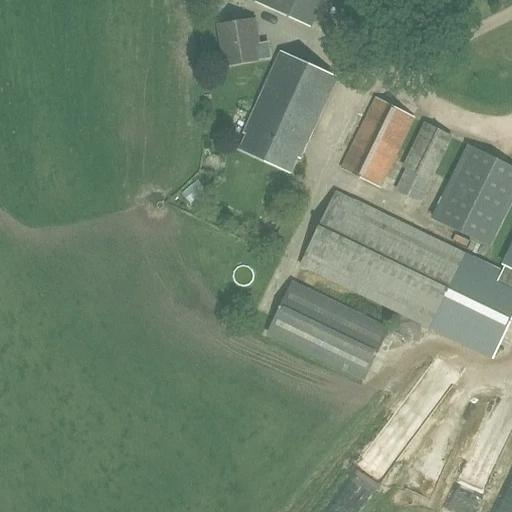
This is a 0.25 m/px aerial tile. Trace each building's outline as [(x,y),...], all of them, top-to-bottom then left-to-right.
[(321,0),(255,0),(255,2),(310,26),(321,0)] [(401,12),(389,0),(378,0),(354,24),(372,42),(401,12)] [(254,21),(218,26),(225,66),(256,61),(254,47),(258,47),(254,21)] [(296,157),(299,159),(335,79),(280,54),(244,134),(247,135),(240,150),(289,172),(296,157)] [(375,99),(341,168),(380,188),(414,119),(375,99)] [(404,167),(406,168),(395,191),(421,203),(432,181),(430,180),(451,137),(425,124),(404,167)] [(432,217),(489,247),(504,254),(511,238),(511,226),(502,221),(511,201),(511,168),(468,146),(432,217)] [(300,266),(492,359),(511,317),(511,251),(501,273),(336,193),(300,266)] [(291,284),(267,334),(363,380),(387,330),(291,284)]
